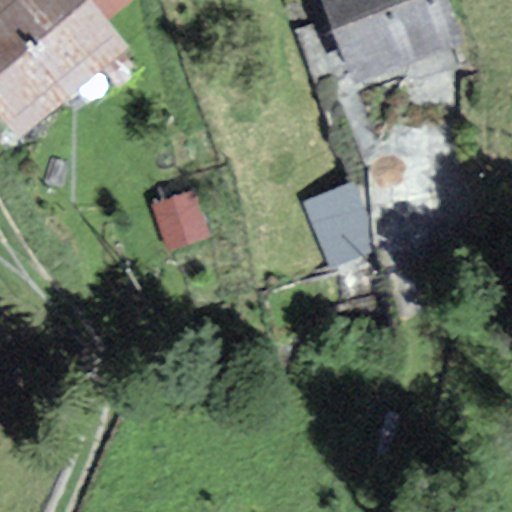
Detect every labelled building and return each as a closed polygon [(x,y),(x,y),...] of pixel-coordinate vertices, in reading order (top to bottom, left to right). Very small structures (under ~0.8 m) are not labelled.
[(0,0),(0,120),(15,141),(122,66),(95,28),(74,0),(0,0)] [(117,0),(74,0),(95,28),(123,7),(117,0)] [(440,0),(318,0),(346,86),(457,50),(440,0)] [(370,254),(342,188),(299,205),(327,272),(370,254)] [(207,241),(188,192),(152,206),(172,255),(207,241)]
